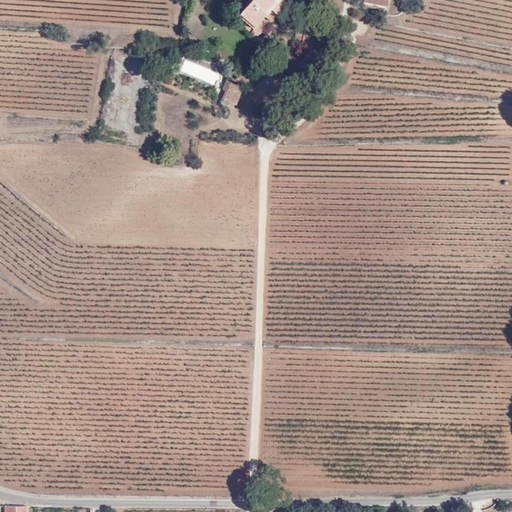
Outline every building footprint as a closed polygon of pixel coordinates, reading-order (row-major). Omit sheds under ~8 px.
[(253,0),(241,13),(262,32),(290,0),(253,0)] [(234,18),(251,33),(255,32),(262,32),(241,13),(234,18)] [(328,52),(331,35),(305,29),(301,46),(328,52)] [(183,60),(180,72),(215,82),(218,71),(183,60)] [(240,75),(230,71),(225,84),(228,85),(224,94),(240,100),(247,81),(239,78),(240,75)]
